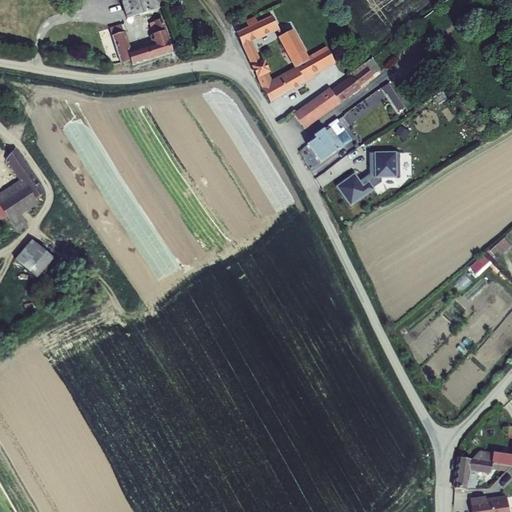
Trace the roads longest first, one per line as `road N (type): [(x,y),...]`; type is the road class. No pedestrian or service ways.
road 1 (unclassified): [(0,62),(107,79),(206,64),(235,71),(288,149),(442,450)]
road 2 (track): [(0,126),(50,196),(0,274)]
